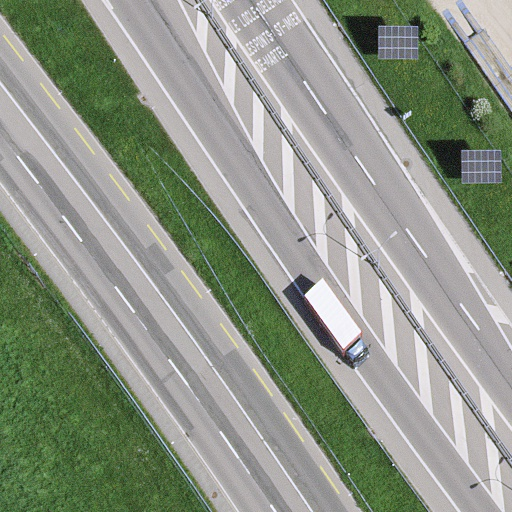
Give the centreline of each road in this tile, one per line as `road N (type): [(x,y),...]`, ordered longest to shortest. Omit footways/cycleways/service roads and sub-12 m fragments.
road 1 (trunk): [(134,0),(312,282),(481,511)]
road 2 (primary): [(277,511),(0,100)]
road 3 (trunk): [(511,377),(251,0)]
